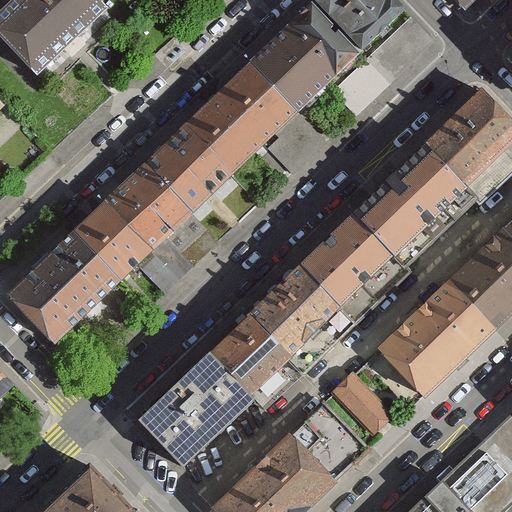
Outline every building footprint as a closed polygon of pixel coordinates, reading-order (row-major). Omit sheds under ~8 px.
[(16,0),(0,15),(0,35),(37,75),(105,10),(96,0),(16,0)] [(191,0),(165,0),(164,2),(178,17),(194,2),(191,0)] [(393,0),(315,0),(314,1),(357,46),(361,50),(403,10),(393,0)] [(314,1),(251,61),(295,106),(357,46),(314,1)] [(251,61),(194,117),(237,162),(295,106),(251,61)] [(511,125),(480,93),(422,149),(466,194),(511,149),(511,125)] [(299,113),(266,147),(289,171),(322,140),(299,113)] [(194,117),(146,163),(189,208),(237,162),(194,117)] [(422,149),(352,217),(396,262),(466,194),(422,149)] [(511,149),(466,194),(476,204),(511,167),(511,149)] [(146,163),(107,200),(150,245),(189,208),(146,163)] [(107,200),(74,231),(117,276),(150,245),(107,200)] [(192,215),(139,267),(165,293),(218,242),(192,215)] [(352,217),(297,271),(340,316),(396,262),(352,217)] [(511,223),(503,232),(511,241),(511,223)] [(74,231),(9,293),(53,338),(117,276),(74,231)] [(511,312),(511,241),(503,232),(451,282),(496,328),(511,312)] [(297,271),(249,317),(292,362),(340,316),(297,271)] [(496,328),(451,282),(379,353),(423,398),(496,328)] [(249,317),(208,356),(251,401),(292,362),(249,317)] [(208,356),(139,423),(182,468),(251,401),(208,356)] [(0,405),(15,391),(0,374),(0,405)] [(392,421),(351,377),(332,395),(373,438),(392,421)] [(324,404),(287,438),(333,486),(369,452),(324,404)] [(511,419),(443,485),(468,511),(509,511),(511,510),(511,419)] [(304,511),(333,486),(287,438),(212,508),(215,511),(304,511)] [(30,511),(133,511),(84,461),(30,511)] [(468,511),(443,485),(414,511),(468,511)]
